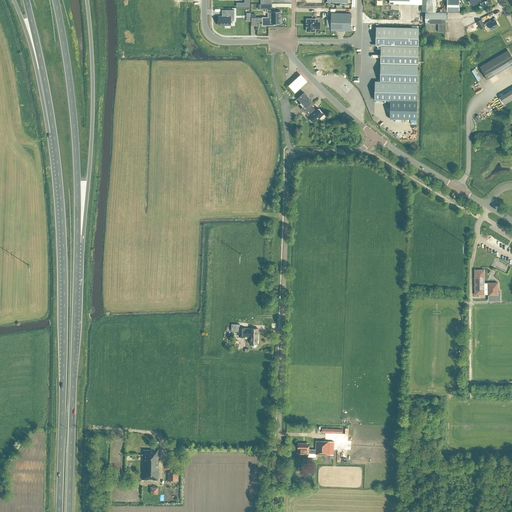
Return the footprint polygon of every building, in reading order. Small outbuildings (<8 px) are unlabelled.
[(459,0),(447,0),(447,11),(460,11),(459,0)] [(268,17),(281,17),(281,11),(274,11),(274,9),(267,9),(267,4),(261,4),(260,4),(260,9),(266,9),(266,12),(268,12),(268,17)] [(234,20),(234,10),(226,10),(226,16),(222,16),(219,16),(219,24),(231,24),(231,20),(234,20)] [(446,32),(446,12),(425,12),(425,22),(431,23),(435,23),(435,24),(438,24),(438,32),(446,32)] [(352,13),(331,13),(331,30),(352,30),(352,13)] [(281,23),(281,17),(268,17),(251,17),(251,25),(256,25),(256,20),(262,20),(262,21),(268,21),(268,25),(274,25),(274,23),(281,23)] [(318,22),(315,22),(315,19),(307,18),(307,24),(306,24),(306,26),(307,26),(306,31),(315,31),(315,28),(317,28),(318,22)] [(487,22),(484,24),(481,19),(476,22),(481,29),(488,24),(491,30),(499,26),(495,20),(492,22),(491,20),(487,22)] [(419,28),(376,27),(376,45),(381,45),(380,81),(417,82),(419,28)] [(511,64),(511,57),(508,50),(480,66),(488,79),(511,64)] [(301,73),(289,84),(295,91),(307,80),(301,73)] [(417,100),(417,82),(375,81),(375,99),(417,100)] [(511,89),(500,96),(505,104),(511,99),(511,89)] [(314,103),(304,92),(298,98),(304,105),(301,108),(304,112),(304,111),(309,117),(310,118),(309,119),(312,122),(313,121),(314,123),(324,114),(318,108),(314,112),(309,107),(314,103)] [(488,284),(484,284),(484,269),(475,270),(475,295),(484,294),(488,294),(488,295),(498,295),(498,283),(488,283),(488,284)] [(239,327),(239,336),(245,336),(250,336),(250,343),(251,343),(251,345),(252,346),(253,347),(254,347),(255,346),(256,345),(256,344),(258,344),(258,334),(258,328),(250,328),(246,328),(246,327),(239,327)] [(329,454),(330,441),(316,440),(316,449),(309,449),(310,443),(298,443),(298,449),(299,449),(299,454),(309,455),(309,453),(329,454)] [(142,450),(142,479),(158,480),(158,450),(142,450)] [(167,481),(178,481),(178,471),(167,471),(167,481)]
